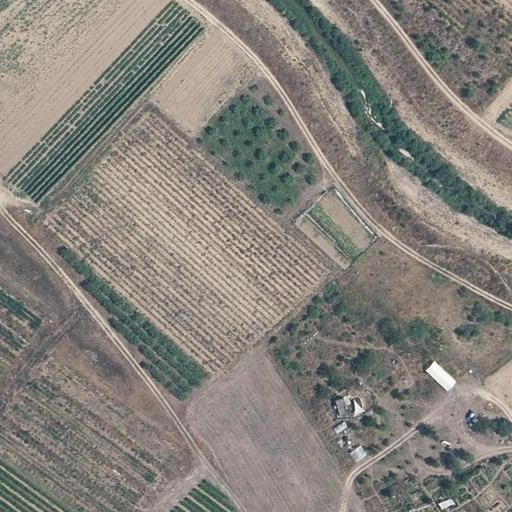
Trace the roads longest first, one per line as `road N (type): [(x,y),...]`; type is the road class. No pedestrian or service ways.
road 1 (track): [(244,0),(284,34),(350,139),(456,226),(511,253)]
road 2 (track): [(320,0),(413,124),(511,194)]
